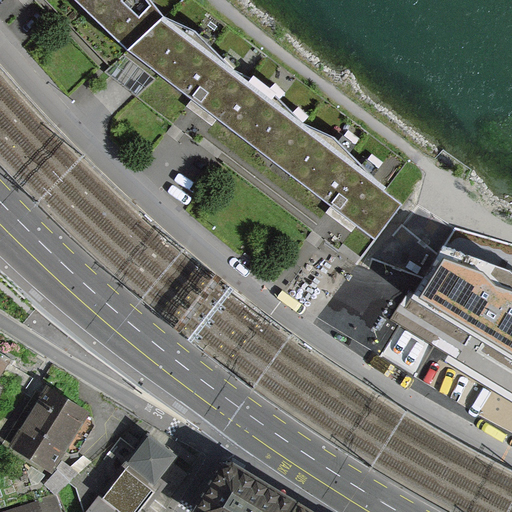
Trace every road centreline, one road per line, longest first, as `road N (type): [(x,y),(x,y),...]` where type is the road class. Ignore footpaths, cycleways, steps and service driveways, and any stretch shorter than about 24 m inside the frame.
road 1 (residential): [(0,43),(78,133),(236,276),(419,407),(511,458)]
road 2 (primary): [(243,419),(124,325),(0,205)]
road 3 (residential): [(0,321),(221,452)]
road 4 (primary): [(390,511),(243,419)]
